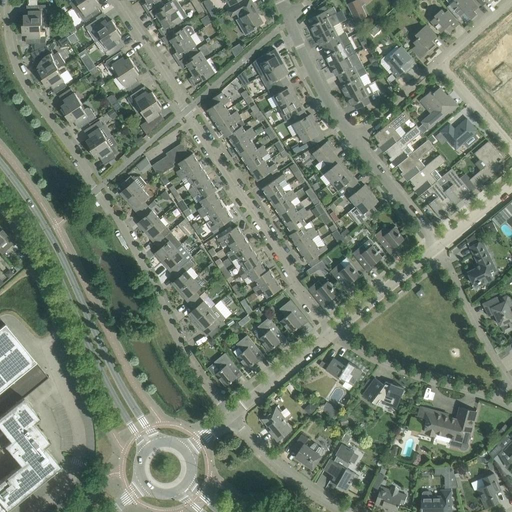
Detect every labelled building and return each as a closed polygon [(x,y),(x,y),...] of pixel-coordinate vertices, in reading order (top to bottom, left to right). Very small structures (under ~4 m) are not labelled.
[(97,8),(95,5),(99,3),(97,1),(98,0),(84,0),(78,4),(74,7),(77,12),(78,12),(82,18),(85,22),(93,17),(90,12),(97,8)] [(166,0),(146,0),(149,4),(144,7),(148,12),(166,0)] [(160,21),(182,7),(177,0),(172,0),(170,2),(169,0),(166,0),(148,12),(151,18),(156,15),(160,21)] [(264,23),(256,9),(257,8),(252,0),(245,0),(238,4),(227,11),(231,17),(238,13),(240,17),(241,17),(250,33),(257,28),(256,27),(264,23)] [(369,0),(355,0),(347,4),(356,21),(367,16),(362,6),(366,3),(369,0)] [(454,0),(447,6),(458,19),(461,17),(464,20),(469,15),(471,18),(477,14),(474,11),(479,7),(472,0),(454,0)] [(42,24),(42,17),(46,17),(46,5),(28,5),(28,14),(24,15),(24,17),(22,17),(22,25),(42,24)] [(320,14),(309,19),(312,25),(310,26),(315,36),(340,23),(335,13),(337,13),(334,6),(328,9),(326,5),(318,9),(320,14)] [(183,20),(182,20),(188,16),(182,7),(160,21),(165,28),(160,31),(164,36),(175,29),(176,28),(174,25),(183,20)] [(215,9),(210,12),(213,18),(219,15),(215,9)] [(459,24),(453,16),(448,10),(445,12),(442,9),(435,15),(436,16),(431,20),(441,32),(446,28),(449,32),(459,24)] [(98,41),(117,28),(112,19),(108,22),(106,19),(100,23),(97,19),(86,26),(96,42),(97,40),(98,41)] [(71,23),(66,26),(69,34),(75,31),(71,23)] [(320,45),(322,44),(325,50),(349,37),(346,32),(345,32),(340,23),(315,36),(320,45)] [(42,24),(22,25),(23,34),(27,34),(28,44),(40,43),(46,43),(46,37),(45,37),(41,37),(40,30),(42,30),(42,24)] [(174,46),(190,36),(195,32),(191,26),(187,25),(177,32),(175,29),(164,36),(162,37),(166,43),(170,40),(174,46)] [(437,36),(430,29),(427,25),(415,34),(418,38),(414,42),(416,45),(412,49),(413,50),(420,58),(429,50),(436,44),(432,40),(437,36)] [(123,48),(117,39),(121,37),(120,35),(122,34),(117,28),(98,41),(97,40),(96,42),(102,52),(105,52),(106,51),(109,57),(123,48)] [(500,46),(496,49),(511,67),(511,54),(511,53),(511,51),(511,35),(509,38),(508,37),(506,34),(505,35),(500,39),(499,39),(500,40),(497,42),(500,46)] [(179,53),(174,56),(178,61),(197,49),(195,46),(197,45),(190,36),(174,46),(179,53)] [(349,37),(325,50),(327,55),(325,56),(330,66),(349,56),(344,47),(351,43),(349,37)] [(78,53),(85,49),(79,41),(73,46),(78,53)] [(235,56),(244,49),(241,43),(231,49),(235,56)] [(47,45),(31,53),(38,64),(38,65),(38,66),(37,66),(37,67),(38,67),(40,68),(38,70),(39,72),(38,73),(42,79),(59,68),(66,63),(58,52),(54,54),(51,50),(50,50),(47,45)] [(412,57),(405,50),(401,46),(390,55),(392,58),(388,62),(394,69),(393,71),(398,77),(404,71),(405,72),(411,66),(407,61),(412,57)] [(197,49),(178,61),(182,67),(186,64),(190,71),(206,60),(201,51),(199,52),(197,49)] [(261,76),(284,64),(275,49),(258,58),(253,62),(261,76)] [(479,64),(475,68),(492,88),(499,82),(490,71),(504,59),(511,68),(511,67),(496,49),(488,56),(487,55),(485,52),(485,53),(485,52),(484,53),(479,57),(479,58),(476,61),(479,64)] [(118,76),(135,65),(130,57),(126,60),(120,52),(106,61),(107,62),(105,64),(112,74),(115,71),(118,76)] [(335,75),(338,74),(340,80),(364,67),(356,52),(349,56),(330,66),(335,75)] [(194,86),(215,72),(206,60),(190,71),(195,77),(190,80),(194,86)] [(93,62),(87,66),(89,70),(95,67),(96,66),(93,62)] [(269,91),(288,81),(285,75),(289,73),(284,64),(261,76),(269,91)] [(127,87),(129,91),(133,89),(131,85),(137,80),(135,77),(139,75),(138,73),(139,72),(135,65),(118,76),(126,87),(127,87)] [(369,84),(372,82),(364,67),(340,80),(343,85),(341,86),(346,96),(364,86),(369,84)] [(57,92),(65,87),(67,86),(64,81),(65,80),(61,74),(62,73),(59,68),(42,79),(47,87),(51,85),(57,92)] [(246,71),(240,74),(245,83),(250,81),(246,71)] [(392,74),(388,78),(390,83),(396,78),(392,74)] [(279,105),(296,95),(288,81),(269,91),(272,96),(274,95),(279,105)] [(511,86),(508,81),(502,86),(506,91),(511,86)] [(364,86),(346,96),(351,105),(353,104),(356,110),(365,105),(381,97),(378,91),(374,93),(369,84),(364,86)] [(148,94),(146,91),(147,90),(145,86),(127,98),(130,102),(135,98),(139,104),(138,105),(141,111),(158,100),(152,91),(148,94)] [(389,86),(385,91),(390,95),(394,90),(389,86)] [(428,129),(446,114),(454,107),(446,98),(448,96),(440,87),(433,93),(431,91),(423,97),(431,106),(427,109),(432,114),(422,122),(428,129)] [(65,115),(82,104),(75,92),(74,93),(71,88),(60,95),(66,103),(62,105),(63,107),(61,108),(65,115)] [(103,92),(97,96),(101,102),(107,98),(103,92)] [(224,104),(230,101),(227,97),(226,98),(222,92),(213,98),(216,104),(207,110),(213,119),(228,109),(224,104)] [(112,105),(118,101),(114,95),(112,95),(108,97),(112,105)] [(293,116),(304,110),(296,95),(279,105),(281,109),(279,110),(285,121),(293,116)] [(160,107),(162,106),(158,100),(141,111),(148,120),(141,125),(147,135),(164,119),(161,113),(159,114),(158,112),(162,109),(160,107)] [(117,112),(124,107),(120,101),(113,106),(117,112)] [(87,107),(85,109),(82,104),(65,115),(71,123),(75,120),(80,128),(88,123),(96,117),(90,108),(87,107)] [(118,115),(114,109),(108,113),(112,119),(118,115)] [(219,128),(239,115),(237,111),(231,114),(228,109),(213,119),(219,128)] [(293,123),(287,127),(293,136),(299,133),(316,123),(311,114),(307,116),(304,110),(293,116),(296,122),(293,123)] [(396,130),(411,117),(405,110),(374,135),(380,142),(382,140),(385,143),(387,141),(391,145),(402,137),(396,130)] [(245,124),(242,119),(239,115),(219,128),(225,137),(228,136),(228,135),(245,124)] [(478,131),(467,118),(455,129),(450,123),(441,131),(456,149),(464,143),(467,147),(478,138),(474,133),(478,131)] [(90,149),(107,138),(100,127),(103,125),(99,119),(85,130),(90,137),(87,140),(88,142),(86,143),(90,149)] [(251,127),(247,122),(245,124),(228,135),(228,136),(234,144),(254,131),(251,127)] [(316,143),(324,138),(316,123),(299,133),(304,143),(310,139),(313,144),(316,143)] [(403,160),(413,152),(407,144),(420,134),(423,137),(425,135),(417,125),(402,137),(391,145),(386,150),(391,157),(394,155),(396,158),(399,155),(403,160)] [(240,153),(254,144),(251,139),(256,135),(254,131),(234,144),(240,153)] [(109,145),(111,144),(107,138),(90,149),(96,158),(100,155),(106,164),(116,157),(112,151),(113,151),(109,145)] [(415,175),(425,166),(419,159),(434,146),(429,139),(413,152),(403,160),(397,164),(403,172),(406,169),(408,172),(411,170),(415,175)] [(326,164),(336,156),(333,151),(336,149),(329,140),(313,152),(320,161),(323,159),(326,164)] [(280,153),(284,150),(279,141),(274,144),(280,153)] [(470,180),(471,181),(477,189),(499,170),(497,167),(499,165),(498,163),(500,161),(500,162),(502,160),(504,158),(489,141),(481,147),(474,153),(480,159),(479,160),(480,161),(482,160),(486,165),(470,180)] [(176,146),(183,157),(188,153),(182,143),(176,146)] [(246,162),(265,149),(263,145),(257,149),(254,144),(240,153),(246,162)] [(178,160),(183,157),(176,146),(171,150),(178,160)] [(271,158),(268,153),(265,149),(246,162),(252,171),(266,162),(271,158)] [(173,163),(178,160),(171,150),(166,153),(167,155),(173,163)] [(446,161),(445,160),(449,156),(445,151),(441,154),(440,154),(446,161)] [(179,176),(199,162),(193,153),(185,158),(178,163),(182,168),(176,172),(179,176)] [(426,189),(428,188),(437,181),(440,178),(441,177),(436,169),(446,161),(440,154),(425,166),(415,175),(409,179),(415,186),(418,184),(420,187),(423,184),(426,189)] [(162,159),(169,169),(174,165),(173,163),(167,155),(162,159)] [(332,182),(347,169),(336,156),(326,164),(319,170),(323,175),(325,173),(332,182)] [(143,173),(152,165),(146,157),(137,165),(143,173)] [(163,172),(169,169),(162,159),(157,162),(163,172)] [(159,176),(163,172),(157,162),(152,165),(159,176)] [(190,181),(205,171),(199,162),(179,176),(182,180),(187,176),(190,181)] [(258,181),(266,175),(278,168),(275,163),(269,167),(266,162),(252,171),(258,181)] [(470,191),(464,183),(452,168),(443,175),(447,180),(450,180),(454,184),(444,191),(449,198),(450,197),(455,194),(458,198),(461,197),(461,198),(470,191)] [(348,190),(358,182),(347,169),(332,182),(339,190),(344,186),(348,190)] [(191,194),(211,180),(205,171),(190,181),(194,186),(188,190),(191,194)] [(142,188),(131,175),(121,184),(125,188),(120,193),(127,201),(142,188)] [(288,184),(285,179),(282,175),(262,188),(269,197),(288,184)] [(200,201),(217,189),(211,180),(191,194),(193,198),(199,194),(202,199),(200,201)] [(455,203),(450,197),(449,198),(445,192),(440,186),(437,182),(437,181),(428,188),(432,192),(435,193),(438,196),(429,204),(439,216),(439,215),(438,214),(445,209),(446,210),(455,203)] [(356,205),(372,193),(365,184),(362,187),(358,182),(348,190),(352,195),(349,197),(356,205)] [(294,193),(292,189),(288,184),(269,197),(274,206),(294,193)] [(139,214),(148,206),(144,201),(149,196),(142,188),(127,201),(139,214)] [(200,213),(220,200),(214,191),(217,190),(217,189),(200,201),(203,206),(198,210),(200,213)] [(280,215),(295,206),(291,201),(297,197),(294,193),(274,206),(280,215)] [(356,205),(350,210),(361,224),(363,222),(367,218),(369,217),(377,211),(373,206),(379,201),(372,193),(356,205)] [(319,203),(317,199),(313,194),(309,196),(315,205),(319,203)] [(148,206),(139,214),(142,218),(139,221),(141,223),(139,225),(145,231),(159,218),(152,210),(150,209),(157,203),(154,200),(148,206)] [(212,219),(226,209),(220,200),(200,213),(203,218),(208,214),(212,219)] [(511,202),(505,209),(492,220),(499,227),(507,220),(511,225),(511,202)] [(325,212),(322,206),(319,203),(315,205),(321,214),(319,215),(325,212)] [(286,224),(306,211),(303,207),(298,211),(295,206),(280,215),(286,224)] [(212,232),(224,224),(232,219),(226,209),(212,219),(207,222),(211,227),(210,228),(212,232)] [(307,224),(303,219),(309,215),(306,211),(286,224),(292,233),(304,226),(307,224)] [(331,221),(329,217),(325,212),(319,215),(325,224),(331,221)] [(171,231),(167,227),(159,218),(145,231),(156,244),(171,231)] [(493,223),(483,227),(487,235),(496,231),(493,223)] [(224,248),(229,244),(243,235),(237,226),(218,239),(224,248)] [(296,244),(315,231),(313,227),(307,230),(304,226),(292,233),(290,235),(296,244)] [(375,236),(384,246),(390,254),(396,250),(394,248),(405,240),(394,227),(389,231),(385,227),(377,233),(375,236)] [(0,252),(2,254),(14,243),(2,229),(0,231),(0,252)] [(333,232),(332,233),(336,238),(339,243),(343,240),(345,239),(344,237),(342,234),(341,234),(340,235),(337,230),(336,231),(333,232)] [(171,231),(156,244),(160,249),(157,251),(159,253),(156,255),(162,262),(177,248),(182,244),(171,231)] [(302,253),(316,243),(313,238),(318,235),(315,231),(296,244),(302,253)] [(467,240),(469,245),(479,240),(476,233),(467,240)] [(345,239),(343,240),(346,244),(348,242),(351,240),(352,239),(348,234),(345,236),(344,237),(345,239)] [(230,257),(249,244),(243,235),(229,244),(233,249),(227,253),(230,257)] [(496,270),(485,246),(482,241),(470,247),(478,263),(476,264),(478,267),(468,272),(474,285),(484,280),(485,283),(494,279),(491,273),(496,270)] [(308,262),(316,257),(328,249),(325,245),(319,248),(316,243),(302,253),(308,262)] [(241,263),(255,253),(249,244),(230,257),(232,261),(238,257),(241,263)] [(363,244),(352,253),(362,264),(368,272),(373,268),(372,266),(382,257),(376,250),(372,245),(367,249),(363,244)] [(186,254),(184,257),(177,248),(162,262),(173,274),(190,259),(186,254)] [(241,275),(261,262),(255,253),(241,263),(244,267),(239,271),(241,275)] [(190,259),(173,274),(177,279),(174,281),(176,284),(174,285),(179,292),(198,275),(197,275),(198,275),(191,267),(195,264),(190,259)] [(213,262),(207,266),(211,271),(216,267),(213,262)] [(253,281),(270,270),(270,269),(267,271),(261,262),(241,275),(244,279),(250,276),(253,281)] [(341,263),(330,271),(339,282),(346,290),(351,286),(350,284),(360,275),(354,268),(350,263),(345,267),(341,263)] [(13,274),(9,269),(4,273),(9,278),(13,274)] [(256,292),(276,279),(270,270),(253,281),(256,279),(259,284),(253,288),(256,292)] [(201,287),(205,283),(198,275),(179,292),(190,304),(199,296),(195,292),(201,287)] [(267,297),(273,293),(282,288),(276,279),(256,292),(258,296),(264,292),(267,297)] [(338,293),(332,286),(328,281),(322,285),(319,281),(316,283),(308,289),(324,308),(329,304),(328,302),(338,293)] [(421,289),(418,292),(417,293),(420,297),(425,294),(421,289)] [(511,328),(511,323),(510,321),(511,319),(511,313),(509,307),(511,305),(511,303),(508,295),(498,300),(497,297),(492,299),(483,304),(489,316),(495,314),(500,325),(501,325),(505,332),(511,328)] [(199,296),(190,304),(194,309),(191,312),(193,314),(191,316),(196,322),(215,305),(211,308),(204,300),(203,301),(199,296)] [(302,325),(308,321),(291,300),(283,306),(280,309),(286,316),(281,321),(291,333),(301,325),(302,325)] [(266,303),(264,309),(270,311),(272,305),(266,303)] [(215,305),(196,322),(207,335),(209,334),(213,330),(217,335),(222,331),(217,326),(222,322),(226,318),(215,305)] [(249,305),(244,308),(245,309),(248,314),(252,311),(253,311),(249,305)] [(286,338),(280,331),(269,317),(259,326),(265,334),(259,338),(269,351),(280,342),(280,343),(286,338)] [(4,323),(0,327),(0,511),(3,511),(61,466),(60,465),(59,465),(44,447),(50,442),(50,441),(49,441),(34,423),(40,418),(39,417),(38,417),(23,398),(49,377),(48,376),(5,323),(4,323)] [(259,361),(265,356),(248,335),(237,344),(239,347),(234,351),(248,368),(258,360),(259,361)] [(221,369),(216,374),(226,386),(236,378),(237,378),(243,374),(226,353),(215,362),(221,369)] [(353,385),(363,371),(349,362),(346,366),(334,358),(329,365),(322,361),(319,365),(345,382),(346,380),(353,385)] [(369,386),(363,394),(377,405),(381,399),(398,405),(401,397),(402,395),(405,391),(404,389),(404,388),(399,386),(394,382),(393,384),(386,382),(384,384),(375,378),(369,386)] [(316,409),(310,404),(304,409),(310,415),(316,409)] [(327,404),(323,410),(335,418),(340,410),(336,407),(334,409),(327,404)] [(292,430),(284,420),(285,419),(280,412),(282,411),(278,405),(273,410),(262,419),(271,430),(269,431),(278,441),(292,430)] [(468,443),(471,431),(476,412),(460,408),(458,418),(458,420),(443,416),(444,413),(429,409),(429,408),(425,407),(424,408),(422,407),(419,415),(428,418),(425,426),(426,426),(425,430),(426,430),(426,433),(435,436),(436,433),(452,437),(450,445),(459,448),(461,450),(464,450),(466,450),(468,447),(469,445),(468,443)] [(323,417),(318,413),(314,419),(319,423),(323,417)] [(349,423),(348,417),(340,419),(342,425),(349,423)] [(345,433),(342,439),(348,442),(351,436),(345,433)] [(315,442),(309,447),(304,444),(308,438),(302,434),(293,447),(299,451),(295,457),(313,469),(322,456),(325,449),(315,442)] [(511,440),(506,435),(497,443),(488,452),(493,459),(503,449),(511,457),(511,440)] [(350,463),(348,462),(354,451),(342,444),(336,454),(338,456),(335,461),(330,459),(324,470),(335,476),(333,479),(338,482),(337,485),(347,491),(352,482),(350,481),(355,473),(347,469),(350,463)] [(400,448),(394,446),(391,455),(397,457),(400,448)] [(490,461),(488,464),(490,470),(497,467),(492,460),(490,461)] [(449,488),(457,487),(453,466),(446,467),(447,472),(449,472),(449,488)] [(378,489),(384,475),(384,474),(386,470),(382,467),(379,472),(372,486),(378,489)] [(479,488),(478,489),(486,508),(499,502),(495,493),(501,490),(500,487),(496,478),(494,473),(482,478),(485,485),(479,488)] [(378,494),(375,504),(383,506),(388,508),(388,510),(393,511),(397,511),(400,503),(404,504),(407,495),(398,492),(398,494),(390,491),(390,490),(381,487),(378,494)] [(422,496),(420,496),(421,508),(421,510),(422,510),(421,511),(451,511),(452,495),(451,490),(441,490),(441,496),(432,496),(432,493),(430,491),(424,491),(422,493),(422,496)]
